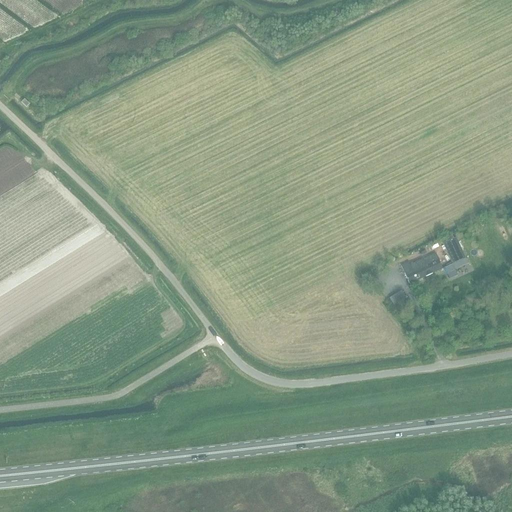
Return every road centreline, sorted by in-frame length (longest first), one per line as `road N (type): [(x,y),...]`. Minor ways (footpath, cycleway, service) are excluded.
road 1 (unclassified): [(511,353),(297,384),(249,372),(114,215),(0,105)]
road 2 (primary): [(0,475),(511,416)]
road 3 (unknown): [(0,104),(30,64),(115,28),(184,14),(204,0)]
